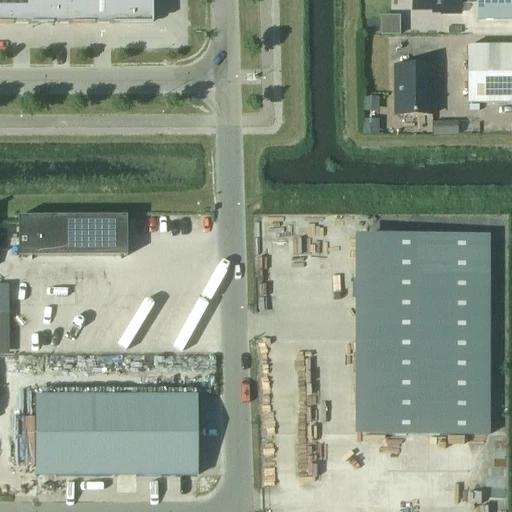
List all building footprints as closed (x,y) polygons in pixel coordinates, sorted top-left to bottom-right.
[(149,0),(0,0),(0,24),(150,24),(149,0)] [(511,21),(511,0),(412,0),(413,11),(441,10),(441,15),(459,15),(459,6),(475,6),(476,22),(511,21)] [(380,23),(381,36),(399,35),(398,23),(380,23)] [(511,47),(467,48),(467,105),(511,104),(511,47)] [(436,87),(436,68),(395,68),(396,117),(432,117),(432,87),(436,87)] [(457,123),(433,123),(433,136),(457,136),(457,123)] [(127,217),(18,217),(18,258),(52,258),(52,256),(127,257),(127,217)] [(359,356),(359,389),(368,389),(368,436),(488,436),(488,236),(367,236),(368,356),(359,356)] [(196,477),(196,397),(36,397),(36,478),(196,477)]
